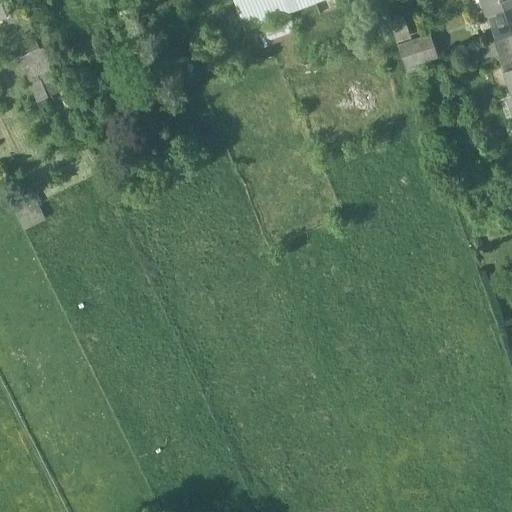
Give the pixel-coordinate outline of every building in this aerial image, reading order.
[(235,0),(245,25),(308,0),(235,0)] [(511,0),(481,0),(494,37),(507,32),(503,20),(511,17),(511,0)] [(511,17),(503,20),(507,32),(511,30),(511,17)] [(394,38),(407,35),(403,18),(390,21),(394,38)] [(400,41),(408,66),(417,63),(439,55),(431,31),(400,41)] [(511,44),(511,45),(507,32),(494,37),(475,43),(480,57),(497,51),(511,93),(500,97),(507,115),(511,112),(511,44)] [(61,89),(39,38),(25,44),(28,52),(17,57),(38,106),(48,101),(45,96),(61,89)] [(424,84),(417,63),(408,66),(415,87),(424,84)]
